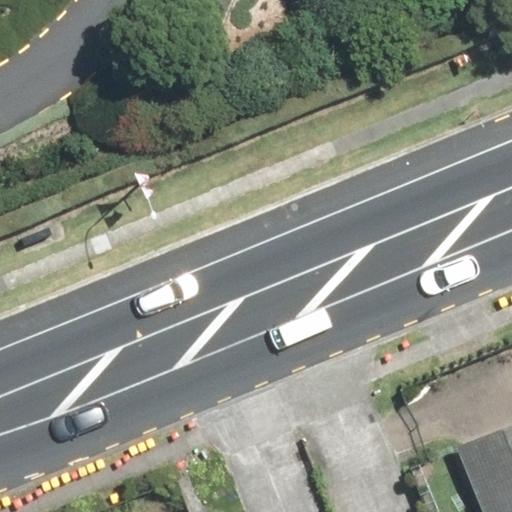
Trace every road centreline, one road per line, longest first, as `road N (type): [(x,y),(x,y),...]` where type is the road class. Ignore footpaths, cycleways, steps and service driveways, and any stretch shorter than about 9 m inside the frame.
road 1 (secondary): [(204,327),(511,203)]
road 2 (secondary): [(0,410),(204,327)]
road 3 (residential): [(204,327),(281,511)]
